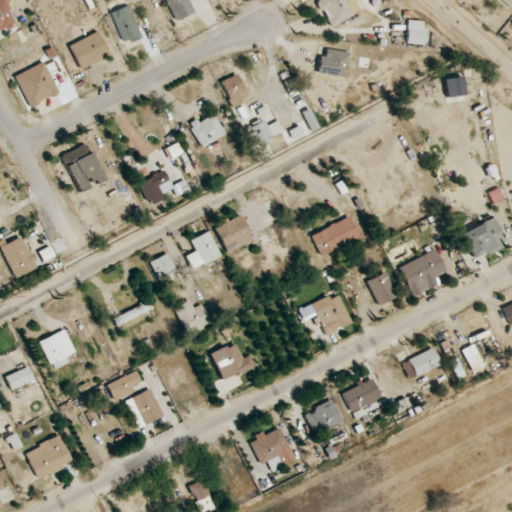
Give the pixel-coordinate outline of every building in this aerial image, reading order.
[(0,0),(0,30),(14,25),(4,0),(0,0)] [(164,0),(173,21),(193,12),(187,0),(164,0)] [(316,0),(327,26),(358,14),(352,0),(316,0)] [(511,0),(497,0),(510,9),(511,5),(511,0)] [(111,11),(121,44),(139,38),(129,6),(111,11)] [(425,21),(406,20),(406,44),(424,45),(425,21)] [(79,69),(109,55),(97,31),(68,45),(79,69)] [(344,78),(349,53),(322,48),(317,73),(344,78)] [(13,76),(28,108),(58,93),(42,62),(13,76)] [(248,99),(236,74),(219,82),(231,107),(248,99)] [(302,111),(309,132),(316,129),(309,109),(302,111)] [(188,125),(199,147),(224,135),(213,113),(188,125)] [(253,147),(283,133),(277,121),(266,126),(263,120),(244,128),(253,147)] [(69,179),(96,168),(86,144),(60,155),(69,179)] [(137,183),(148,207),(164,199),(162,194),(172,190),(175,197),(180,194),(176,186),(172,188),(163,171),(137,183)] [(252,241),(239,214),(212,226),(225,253),(252,241)] [(309,235),(319,256),(358,237),(348,217),(309,235)] [(504,245),(492,218),(459,233),(472,260),(504,245)] [(195,252),(185,256),(191,270),(220,256),(208,231),(189,240),(195,252)] [(21,236),(0,246),(0,250),(14,280),(36,269),(21,236)] [(445,272),(435,250),(398,266),(411,296),(436,285),(432,278),(445,272)] [(170,272),(174,270),(167,253),(149,261),(159,284),(172,278),(170,272)] [(365,281),(376,306),(395,297),(384,272),(365,281)] [(350,323),(337,295),(328,299),(327,296),(298,310),(303,320),(315,315),(324,335),(350,323)] [(199,304),(192,308),(188,300),(172,308),(186,334),(209,322),(199,304)] [(511,323),(511,302),(502,307),(509,325),(511,323)] [(115,325),(151,310),(148,303),(111,318),(115,325)] [(38,340),(50,370),(67,363),(65,356),(73,353),(64,330),(38,340)] [(438,343),(445,358),(456,353),(449,338),(438,343)] [(210,353),(221,380),(253,367),(248,355),(240,359),(234,343),(210,353)] [(483,367),(472,344),(460,350),(472,373),(483,367)] [(400,363),(408,380),(440,365),(431,348),(400,363)] [(456,379),(463,376),(456,358),(448,361),(456,379)] [(33,380),(27,367),(4,376),(10,390),(33,380)] [(113,401),(133,392),(130,386),(140,382),(135,371),(105,385),(113,401)] [(340,392),(349,413),(380,399),(371,378),(340,392)] [(123,402),(137,429),(162,416),(149,389),(123,402)] [(312,435),(341,424),(331,400),(302,412),(312,435)] [(271,471),(295,460),(279,427),(263,435),(262,433),(248,440),(259,465),(266,462),(271,471)] [(22,447),(14,433),(5,438),(13,451),(22,447)] [(23,451),(35,478),(71,463),(59,436),(23,451)] [(187,486),(197,511),(204,511),(213,508),(201,480),(187,486)]
